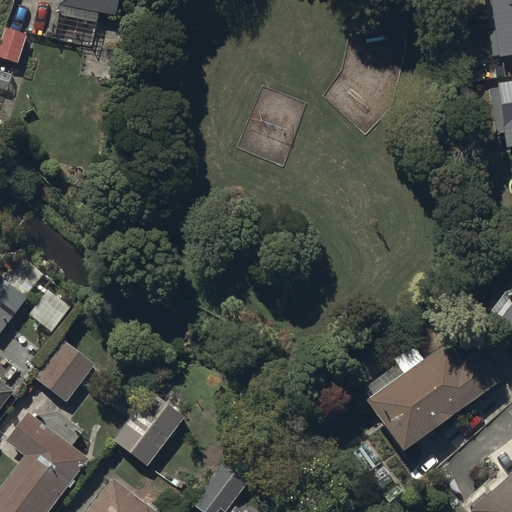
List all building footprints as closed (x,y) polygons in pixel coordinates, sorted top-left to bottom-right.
[(119,0),(59,0),(56,14),(96,22),(98,13),(117,16),(119,0)] [(26,33),(4,26),(0,39),(0,57),(17,63),(26,33)] [(0,333),(28,298),(0,276),(0,333)] [(511,294),(491,325),(511,339),(511,294)] [(63,339),(32,378),(65,403),(95,365),(63,339)] [(366,403),(402,452),(503,381),(478,346),(462,357),(449,339),(424,356),(415,343),(391,359),(395,364),(362,388),(363,389),(359,392),(358,396),(364,405),(366,403)] [(0,409),(13,392),(5,386),(6,385),(0,380),(0,409)] [(150,391),(112,441),(147,467),(184,418),(150,391)] [(0,511),(48,511),(89,460),(27,413),(4,442),(23,457),(0,487),(0,511)] [(199,511),(217,511),(220,510),(222,511),(224,511),(246,483),(222,464),(190,505),(199,511)] [(468,511),(511,511),(511,471),(489,492),(482,485),(459,506),(465,511),(468,511)] [(156,511),(112,478),(85,511),(156,511)]
